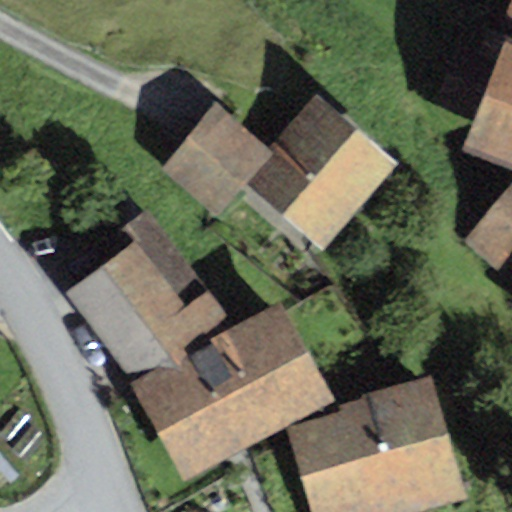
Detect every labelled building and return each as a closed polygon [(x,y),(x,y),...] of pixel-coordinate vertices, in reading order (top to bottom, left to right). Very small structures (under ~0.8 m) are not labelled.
[(511,62),(476,157),(511,170),(511,62)] [(235,110),(176,180),(284,270),(311,238),(333,257),(407,170),(326,102),(284,151),(235,110)] [(511,201),(475,246),(511,277),(511,201)] [(175,237),(82,302),(140,384),(232,318),(175,237)] [(293,313),(140,392),(189,485),(342,406),(293,313)] [(441,395),(300,439),(322,511),(443,511),(474,503),(441,395)]
